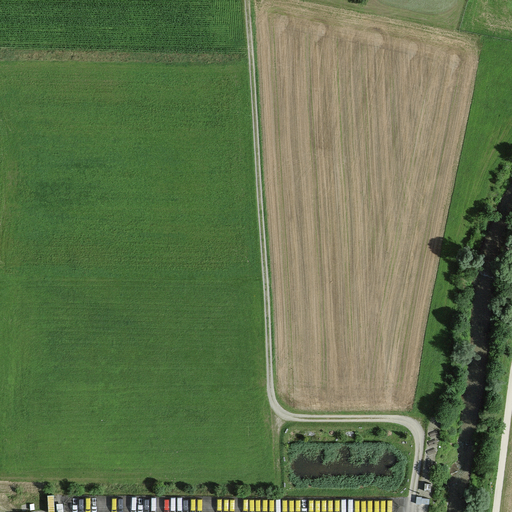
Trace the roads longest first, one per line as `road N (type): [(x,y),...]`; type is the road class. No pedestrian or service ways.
road 1 (track): [(249,0),(274,399),(285,415),(299,418),(412,426),(420,443),(411,500)]
road 2 (track): [(496,511),(511,387)]
